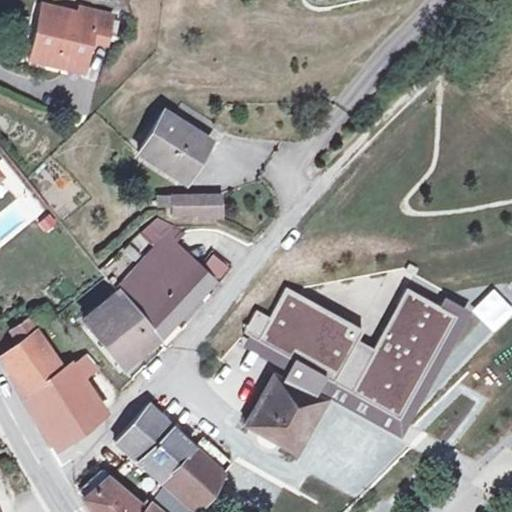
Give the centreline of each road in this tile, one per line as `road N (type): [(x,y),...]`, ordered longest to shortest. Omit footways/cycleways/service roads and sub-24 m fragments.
road 1 (residential): [(45,479),(142,394),(315,189)]
road 2 (track): [(315,189),(502,0)]
